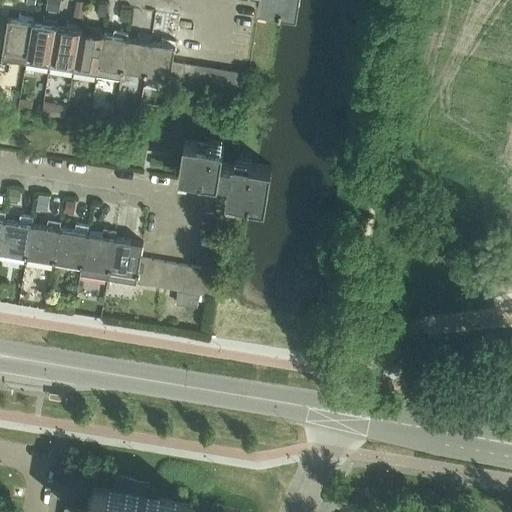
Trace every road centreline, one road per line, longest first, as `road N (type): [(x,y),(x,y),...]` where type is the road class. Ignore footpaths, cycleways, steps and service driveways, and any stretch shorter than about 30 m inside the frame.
road 1 (tertiary): [(338,414),(0,357)]
road 2 (residential): [(184,220),(145,187),(0,164)]
road 3 (tertiary): [(511,445),(338,414)]
